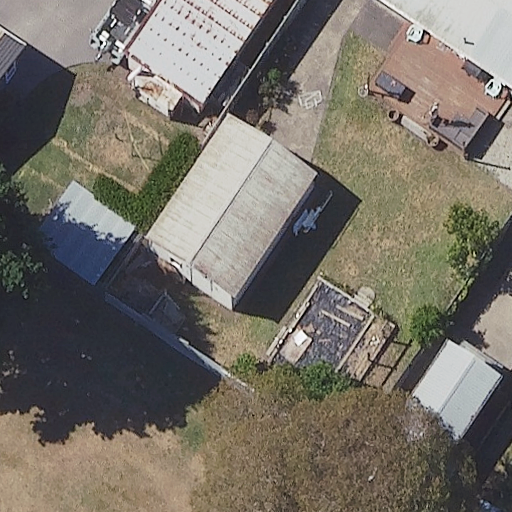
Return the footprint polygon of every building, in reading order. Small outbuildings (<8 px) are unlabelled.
[(275,2),(271,0),(170,0),(122,79),(199,126),(275,2)] [(511,0),(357,0),(511,105),(511,0)] [(0,94),(22,62),(0,47),(0,94)] [(311,193),(227,136),(146,257),(231,313),(311,193)] [(135,239),(72,195),(30,255),(92,299),(135,239)] [(504,385),(446,348),(377,457),(435,493),(504,385)]
